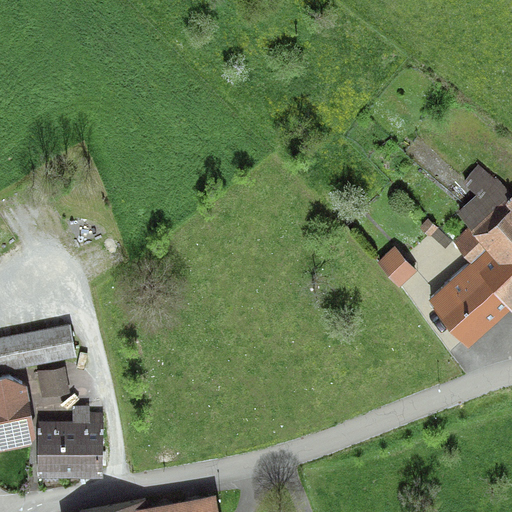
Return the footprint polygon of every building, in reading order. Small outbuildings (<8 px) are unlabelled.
[(455,214),(467,226),(467,227),(472,223),(510,270),(494,284),(507,299),(511,305),(511,193),(509,197),(492,182),(475,166),(461,179),(476,195),(455,214)] [(467,227),(467,226),(452,240),(471,261),(429,297),(464,337),(507,299),(494,284),(510,270),(472,223),(467,227)] [(392,248),(377,262),(398,283),(412,269),(392,248)] [(0,370),(78,353),(71,321),(0,336),(0,370)] [(36,372),(40,395),(65,391),(60,368),(36,372)] [(0,435),(29,429),(20,382),(7,375),(0,375),(0,435)] [(37,427),(36,469),(100,470),(100,416),(85,416),(86,407),(76,407),(75,412),(77,418),(77,427),(37,427)] [(145,511),(143,499),(78,511),(145,511)]
